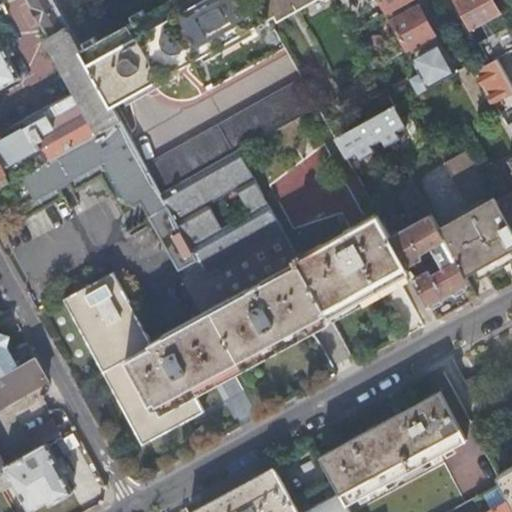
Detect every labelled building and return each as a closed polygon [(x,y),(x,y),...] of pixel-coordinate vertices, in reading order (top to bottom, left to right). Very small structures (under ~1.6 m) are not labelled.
[(0,39),(0,186),(121,119),(113,104),(82,48),(54,0),(30,0),(51,38),(47,41),(75,92),(0,133),(0,88),(20,77),(0,39)] [(170,0),(82,48),(113,104),(261,22),(266,29),(273,26),(269,18),(271,17),(260,0),(170,0)] [(260,0),(271,17),(295,3),(297,5),(306,0),(260,0)] [(367,0),(369,3),(375,0),(381,0),(387,10),(405,0),(367,0)] [(493,0),(456,0),(472,29),(501,13),(493,0)] [(408,48),(436,33),(419,3),(392,18),(408,48)] [(498,57),(511,48),(511,30),(508,25),(480,41),(491,61),(498,57)] [(420,90),(456,70),(440,41),(413,56),(422,72),(412,77),(420,90)] [(502,97),(511,91),(511,83),(498,57),(491,61),(478,68),(476,69),(494,102),(497,100),(502,97)] [(240,149),(320,106),(310,89),(304,78),(147,164),(163,192),(239,148),(240,149)] [(505,103),(502,97),(497,100),(500,106),(505,103)] [(398,130),(408,124),(396,103),(395,102),(335,136),(348,158),(358,152),(362,158),(376,150),(373,144),(384,137),(387,143),(401,135),(398,130)] [(205,411),(194,390),(214,379),(223,374),(331,314),(297,253),(240,149),(239,148),(163,192),(147,164),(121,119),(0,186),(0,204),(2,209),(16,202),(20,208),(105,161),(123,194),(128,200),(132,202),(136,203),(144,201),(151,214),(154,213),(172,247),(168,249),(179,269),(184,267),(189,277),(185,279),(199,305),(161,327),(165,335),(152,342),(114,272),(64,301),(143,445),(205,411)] [(511,219),(501,199),(471,146),(443,161),(469,209),(440,225),(467,275),(511,251),(511,219)] [(511,158),(510,160),(511,164),(511,193),(501,199),(511,219),(511,158)] [(439,317),(478,296),(467,275),(440,225),(432,212),(392,235),(411,268),(437,253),(447,270),(436,276),(433,272),(418,280),(439,317)] [(411,268),(392,235),(380,213),(305,255),(302,251),(297,253),(331,314),(412,269),(411,268)] [(0,376),(35,356),(27,341),(15,347),(10,346),(12,334),(2,332),(0,328),(0,376)] [(0,405),(48,378),(35,356),(0,376),(0,466),(4,464),(0,456),(0,405)] [(480,373),(467,380),(486,416),(499,409),(480,373)] [(341,493),(348,505),(468,439),(441,390),(412,407),(407,398),(392,406),(397,415),(322,457),(336,483),(341,493)] [(55,436),(60,433),(52,419),(25,434),(33,448),(46,441),(55,436)] [(80,453),(67,429),(60,433),(55,436),(69,459),(80,453)] [(33,448),(4,464),(19,491),(8,497),(16,511),(20,511),(28,508),(29,509),(46,500),(48,504),(71,491),(55,460),(56,460),(46,441),(33,448)] [(301,511),(297,504),(277,466),(192,511),(301,511)] [(511,466),(499,474),(504,482),(511,497),(511,466)] [(351,511),(348,505),(341,493),(336,483),(323,490),(328,499),(313,507),(309,498),(297,504),(301,511),(351,511)] [(323,490),(309,498),(313,507),(328,499),(323,490)] [(511,511),(511,498),(486,511),(511,511)]
